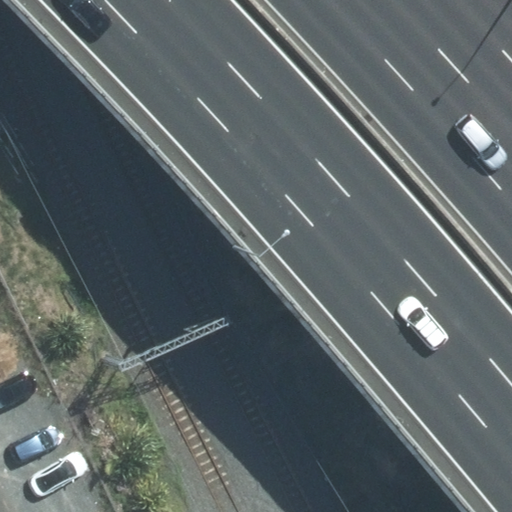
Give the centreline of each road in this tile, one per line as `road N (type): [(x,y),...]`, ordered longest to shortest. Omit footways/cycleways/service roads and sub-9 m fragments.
road 1 (motorway): [(511,350),(193,0)]
road 2 (motorway): [(353,0),(511,174)]
